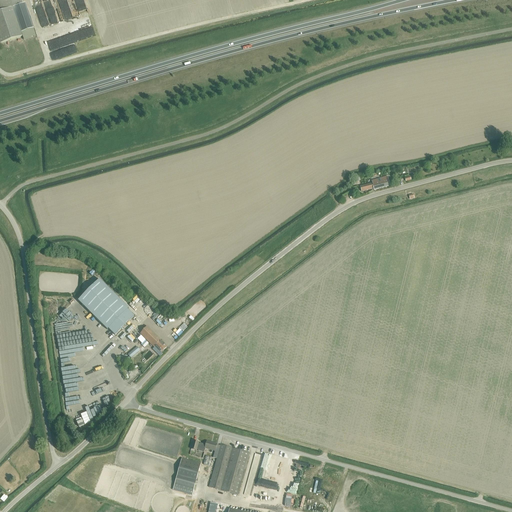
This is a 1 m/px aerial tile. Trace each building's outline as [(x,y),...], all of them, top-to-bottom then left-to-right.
[(23,37),(24,40),(36,36),(26,3),(23,4),(21,0),(0,0),(0,10),(0,12),(0,11),(0,42),(0,44),(23,37)] [(374,190),(390,186),(387,177),(371,181),(372,184),(360,187),(362,192),(374,189),(374,190)] [(129,309),(100,280),(79,301),(108,330),(109,329),(115,335),(134,316),(127,310),(129,309)] [(137,295),(129,304),(134,309),(138,305),(138,304),(142,299),(137,295)] [(181,323),(177,327),(183,332),(187,328),(181,323)] [(147,341),(154,348),(155,347),(161,353),(167,348),(160,341),(161,341),(147,327),(140,334),(147,341)] [(137,352),(134,348),(127,354),(130,358),(137,352)] [(193,441),(191,449),(196,451),(197,450),(198,450),(198,451),(204,453),(205,449),(215,451),(217,444),(207,441),(206,445),(200,443),(200,444),(198,444),(199,443),(193,441)] [(221,445),(209,488),(238,496),(250,453),(221,445)] [(193,492),(196,481),(201,464),(181,459),(174,487),(193,492)] [(2,479),(0,481),(0,487),(5,493),(11,487),(2,479)] [(291,480),(289,488),(296,490),(298,481),(291,480)]
